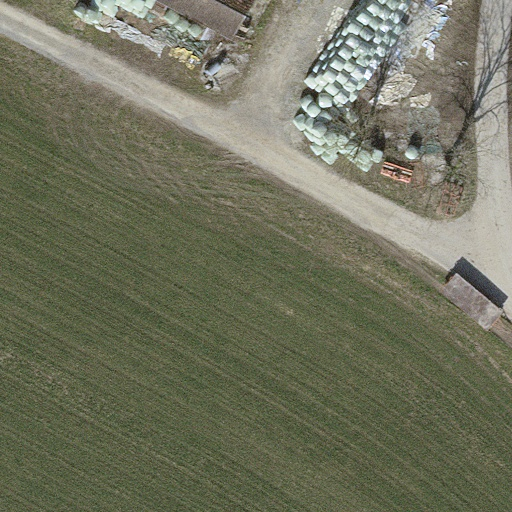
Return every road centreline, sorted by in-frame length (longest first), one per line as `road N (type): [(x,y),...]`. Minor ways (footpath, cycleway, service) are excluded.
road 1 (track): [(504,261),(418,235),(0,20)]
road 2 (track): [(219,132),(285,0)]
